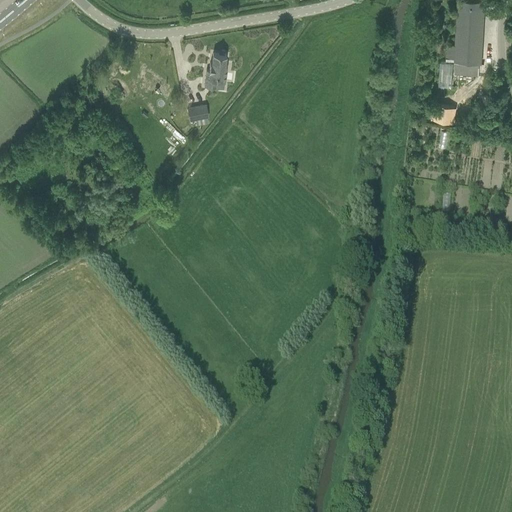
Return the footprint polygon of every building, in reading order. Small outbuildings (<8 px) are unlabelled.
[(478,76),(478,74),(479,63),(482,63),(485,1),(484,1),(484,0),(457,0),(455,44),(447,44),(446,58),(454,58),(454,61),(455,62),(454,75),(478,76)] [(207,72),(205,88),(215,90),(216,83),(225,84),(228,68),(225,67),(227,57),(214,56),(212,66),(211,66),(210,73),(207,72)] [(452,86),(453,62),(439,61),(438,86),(452,86)] [(427,111),(436,102),(430,95),(421,104),(427,111)] [(209,117),(206,104),(188,108),(190,120),(209,117)] [(478,105),(474,110),(478,113),(482,108),(478,105)] [(445,147),(448,131),(442,130),(440,146),(445,147)]
